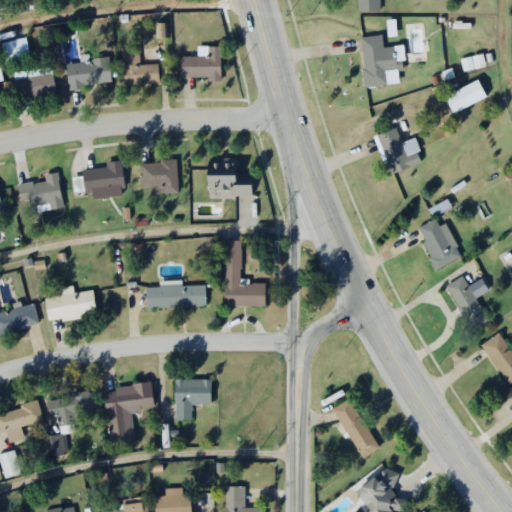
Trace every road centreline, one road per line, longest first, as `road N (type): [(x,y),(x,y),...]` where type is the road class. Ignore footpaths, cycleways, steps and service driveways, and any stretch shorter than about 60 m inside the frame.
road 1 (primary): [(356,293),(314,205),(250,0)]
road 2 (residential): [(295,340),(115,345),(0,368)]
road 3 (residential): [(284,109),(105,120),(0,140)]
road 4 (primary): [(496,511),(439,435),(356,293)]
road 5 (secondary): [(297,511),(295,340),(356,293)]
road 6 (secondary): [(298,156),(295,340)]
